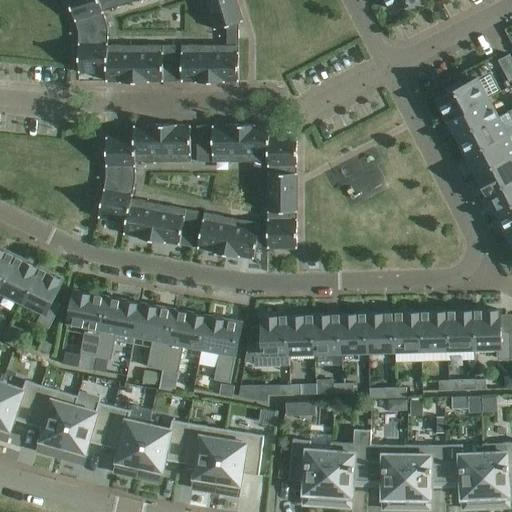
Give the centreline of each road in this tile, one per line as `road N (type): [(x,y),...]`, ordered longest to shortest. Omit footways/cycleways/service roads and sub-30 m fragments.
road 1 (residential): [(0,221),(104,262),(232,286),(396,287),(452,282),(469,267)]
road 2 (residential): [(0,98),(300,107),(388,71)]
road 3 (residential): [(469,267),(470,242),(388,71)]
road 4 (residential): [(388,71),(511,6)]
road 5 (residential): [(127,511),(0,478)]
